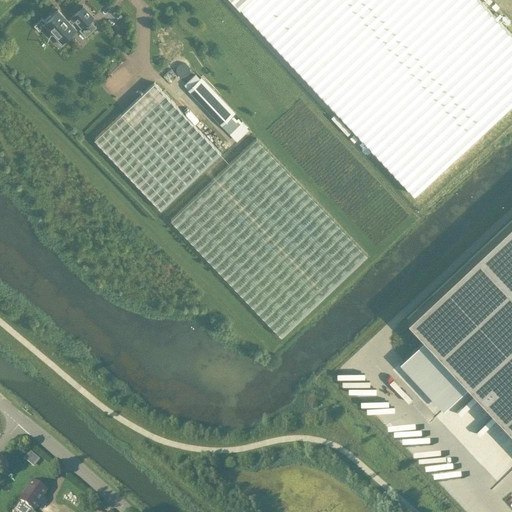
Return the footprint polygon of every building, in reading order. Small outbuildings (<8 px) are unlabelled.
[(511,37),(477,0),(232,0),(407,189),(511,94),(511,37)] [(96,26),(90,20),(93,17),(82,5),(69,17),(70,18),(68,20),(56,8),(41,23),(51,34),(50,35),(60,46),(69,37),(67,35),(75,28),(71,23),(73,21),(80,28),(79,30),(85,36),(96,26)] [(251,128),(197,72),(184,84),(238,141),(251,128)] [(154,81),(94,139),(160,208),(220,151),(154,81)] [(365,255),(256,139),(172,219),(281,334),(365,255)] [(511,219),(407,318),(511,429),(511,219)] [(44,500),(42,499),(46,493),(33,484),(20,502),(16,508),(22,511),(24,511),(28,508),(33,511),(37,507),(38,508),(44,500)]
